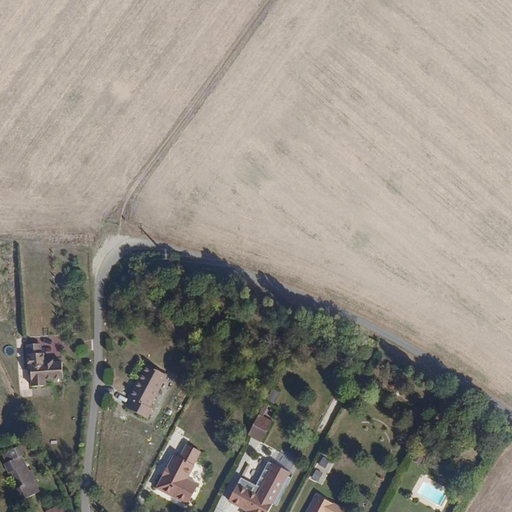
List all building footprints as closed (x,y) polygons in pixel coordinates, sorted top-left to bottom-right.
[(44,353),(28,354),(29,368),(31,368),(32,386),(46,385),(46,380),(63,379),(62,362),(53,363),(53,359),(44,360),(44,353)] [(152,408),(169,375),(149,365),(142,378),(141,380),(143,381),(134,398),(135,399),(130,408),(150,419),(155,409),(152,408)] [(134,398),(143,381),(141,380),(131,397),(134,398)] [(263,442),(273,423),(260,415),(250,435),(263,442)] [(191,503),(202,483),(191,477),(198,464),(197,463),(204,450),(191,443),(184,456),(178,453),(171,466),(174,468),(170,475),(167,474),(160,487),(191,503)] [(15,490),(22,502),(39,492),(34,481),(37,479),(32,469),(29,470),(22,457),(25,455),(20,445),(3,454),(7,462),(5,464),(10,473),(12,472),(20,488),(15,490)] [(280,454),(278,461),(289,464),(291,458),(280,454)] [(275,466),(259,496),(239,486),(231,502),(250,511),(270,511),(291,474),(275,466)] [(324,486),(328,477),(319,473),(315,483),(324,486)] [(318,496),(309,511),(343,511),(344,510),(318,496)] [(61,511),(59,503),(45,507),(47,511),(61,511)]
